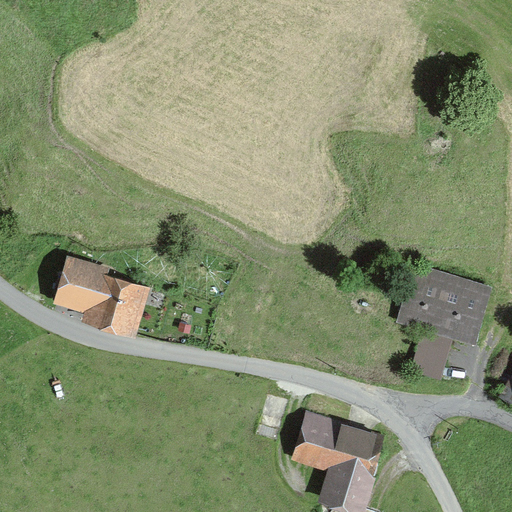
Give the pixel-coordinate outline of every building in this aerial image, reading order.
[(132,324),(138,301),(133,297),(138,278),(65,257),(56,287),(96,299),(92,312),(132,324)] [(401,317),(424,324),(452,331),(473,338),(488,284),(416,264),(401,317)] [(439,375),(452,331),(424,324),(412,367),(439,375)] [(284,411),(263,407),(257,437),(277,441),(284,411)] [(334,462),(323,495),(360,507),(381,440),(305,416),(294,449),(334,462)]
